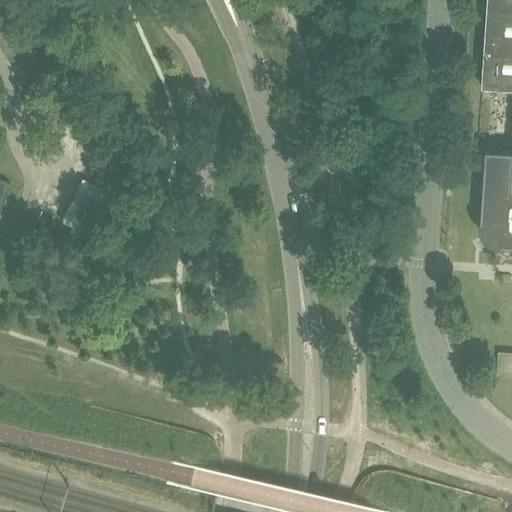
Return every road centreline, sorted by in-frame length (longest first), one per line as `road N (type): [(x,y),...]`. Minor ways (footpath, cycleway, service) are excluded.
road 1 (unclassified): [(511,445),(451,390),(423,304),(442,0)]
road 2 (tertiary): [(303,317),(272,139),(225,0)]
road 3 (tertiary): [(297,511),(321,429),(317,359),(303,317)]
road 4 (tertiary): [(303,317),(297,511)]
